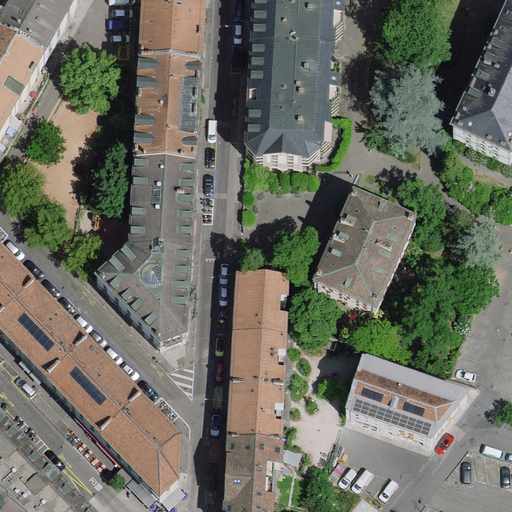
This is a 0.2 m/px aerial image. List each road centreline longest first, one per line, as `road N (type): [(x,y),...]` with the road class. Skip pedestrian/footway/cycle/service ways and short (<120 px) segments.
road 1 (residential): [(231,0),(203,422)]
road 2 (residential): [(0,212),(203,422)]
road 3 (residential): [(123,511),(0,383)]
road 4 (residential): [(511,444),(473,430),(405,511)]
